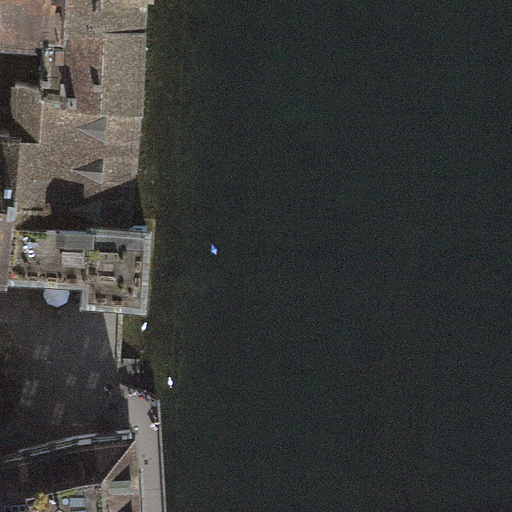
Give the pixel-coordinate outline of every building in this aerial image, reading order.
[(0,0),(0,34),(6,35),(45,36),(61,37),(62,17),(62,0),(0,0)] [(62,0),(62,17),(140,18),(141,0),(62,0)] [(59,91),(137,97),(140,18),(62,17),(61,37),(45,36),(40,84),(59,91)] [(9,132),(0,130),(0,270),(19,271),(87,274),(86,297),(111,299),(120,299),(123,299),(141,300),(146,225),(128,223),(137,97),(59,91),(40,84),(16,81),(9,132)] [(0,488),(2,511),(136,511),(131,430),(74,436),(18,450),(1,455),(0,455),(0,488)]
